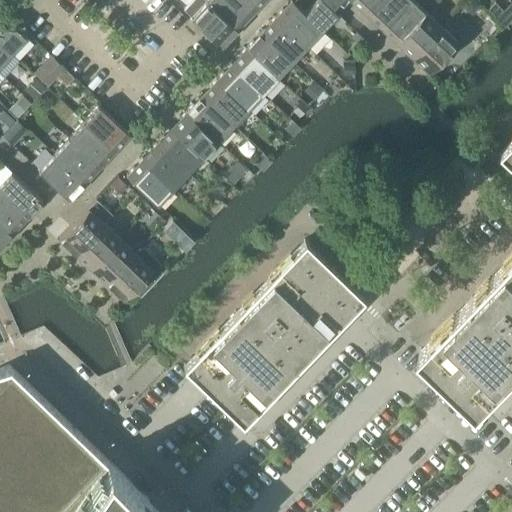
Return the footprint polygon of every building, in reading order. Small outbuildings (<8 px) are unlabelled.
[(207,0),(191,0),(184,8),(222,44),(237,28),(207,0)] [(252,11),(240,0),(207,0),(237,28),(252,11)] [(240,0),(252,11),(263,0),(240,0)] [(290,0),(276,15),(307,44),(322,28),(304,12),(305,11),(293,0),(290,0)] [(315,0),(305,11),(304,12),(322,28),(331,19),(339,26),(345,19),(337,12),(338,12),(347,2),(348,0),(315,0)] [(353,0),(365,12),(376,0),(353,0)] [(376,0),(365,12),(381,27),(406,0),(376,0)] [(397,41),(426,11),(414,0),(406,0),(381,27),(397,41)] [(475,0),(470,0),(465,6),(471,12),(477,12),(483,7),(475,0)] [(33,42),(0,10),(0,41),(10,51),(18,59),(33,42)] [(412,56),(441,26),(426,11),(397,41),(412,56)] [(307,44),(276,15),(261,31),(292,60),(307,44)] [(441,26),(412,56),(429,72),(458,41),(441,26)] [(246,46),(277,75),(292,60),(261,31),(246,46)] [(0,61),(10,51),(0,41),(0,61)] [(231,62),(262,91),(277,75),(246,46),(231,62)] [(49,55),(32,72),(46,86),(63,68),(49,55)] [(345,60),(345,73),(354,73),(355,60),(345,60)] [(262,91),(231,62),(216,78),(247,107),(262,91)] [(45,88),(35,78),(23,90),(34,100),(45,88)] [(216,78),(201,94),(232,123),(247,107),(216,78)] [(64,87),(55,79),(46,88),(55,96),(64,87)] [(314,80),(306,90),(317,99),(325,90),(314,80)] [(186,110),(217,139),(232,123),(201,94),(186,110)] [(30,103),(21,95),(7,109),(16,117),(30,103)] [(303,100),(295,110),(302,116),(311,107),(303,100)] [(84,121),(114,149),(130,133),(99,104),(84,121)] [(3,109),(0,112),(0,130),(3,133),(15,120),(3,109)] [(171,126),(202,154),(217,139),(186,110),(171,126)] [(28,132),(16,120),(2,135),(14,147),(28,132)] [(69,136),(100,165),(114,149),(84,121),(69,136)] [(202,154),(171,126),(156,141),(187,170),(202,154)] [(100,165),(69,136),(54,152),(85,181),(100,165)] [(511,137),(502,148),(511,157),(511,137)] [(187,170),(156,141),(142,157),(172,186),(187,170)] [(85,181),(54,152),(39,169),(69,198),(85,181)] [(172,186),(142,157),(126,173),(157,202),(172,186)] [(42,198),(2,161),(0,163),(0,190),(26,215),(42,198)] [(233,166),(225,174),(235,183),(243,175),(233,166)] [(119,176),(111,184),(120,193),(128,184),(120,176),(119,176)] [(0,219),(12,231),(26,215),(0,190),(0,219)] [(59,237),(75,252),(104,221),(112,212),(96,197),(59,237)] [(0,243),(12,231),(0,219),(0,243)] [(120,236),(105,222),(104,221),(75,252),(91,267),(120,236)] [(185,229),(177,238),(186,246),(195,238),(185,229)] [(107,282),(135,251),(120,236),(91,267),(107,282)] [(183,364),(242,421),(364,295),(304,238),(183,364)] [(135,251),(107,282),(123,297),(134,285),(142,292),(166,266),(142,243),(135,251)] [(511,371),(511,253),(420,349),(479,406),(511,371)] [(162,511),(9,364),(0,368),(0,511),(162,511)]
